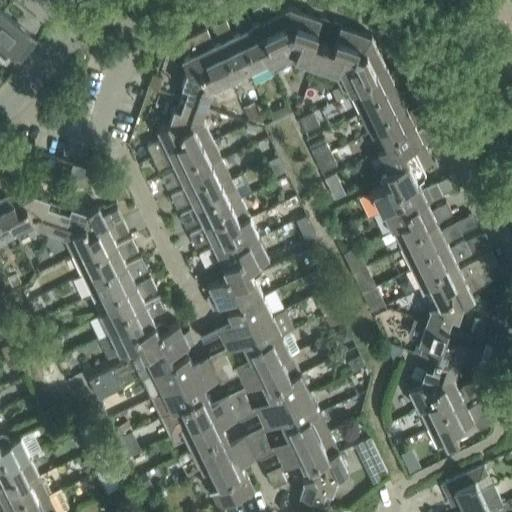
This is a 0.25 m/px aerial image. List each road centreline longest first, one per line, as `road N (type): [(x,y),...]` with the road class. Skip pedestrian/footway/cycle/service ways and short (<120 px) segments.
road 1 (residential): [(138,46),(98,137),(4,106)]
road 2 (residential): [(453,141),(393,15),(348,0)]
road 3 (unclassified): [(426,0),(489,124)]
road 4 (residential): [(511,267),(453,141)]
road 5 (residential): [(501,415),(480,369),(511,306)]
